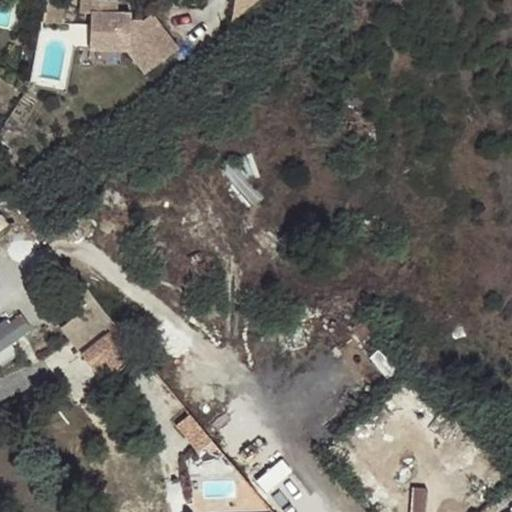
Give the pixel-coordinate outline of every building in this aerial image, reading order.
[(118,0),(84,0),(84,13),(94,14),(93,49),(131,50),(148,73),(179,48),(153,14),(145,21),(132,20),(121,20),(121,13),(117,14),(118,0)] [(236,0),(232,23),(258,0),(236,0)] [(20,317),(0,330),(0,353),(30,332),(20,317)] [(116,326),(111,319),(106,325),(110,331),(116,326)] [(116,326),(110,331),(81,353),(104,382),(127,362),(147,361),(116,326)] [(383,452),(438,400),(417,379),(363,431),(383,452)] [(443,402),(421,423),(439,442),(461,421),(443,402)] [(213,441),(191,414),(177,425),(199,452),(213,441)] [(462,432),(446,444),(455,456),(471,443),(462,432)] [(473,441),(442,478),(478,507),(508,470),(473,441)]
